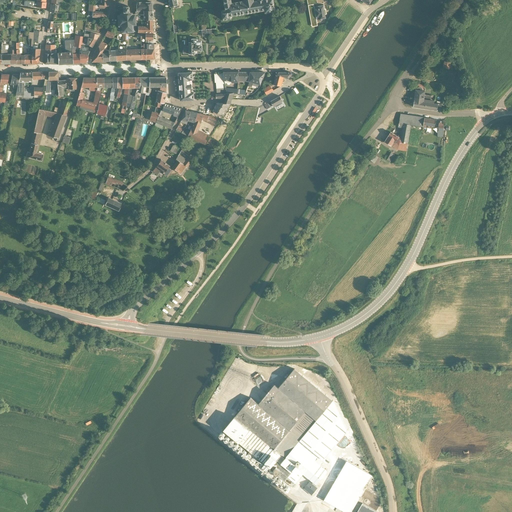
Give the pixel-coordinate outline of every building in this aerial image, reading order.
[(95,7),(107,9),(107,5),(108,6),(108,0),(97,0),(98,1),(98,5),(97,5),(95,6),(95,7)] [(169,0),(171,8),(179,7),(177,0),(169,0)] [(273,0),(260,0),(259,0),(255,1),(254,0),(221,0),(224,10),(220,11),(223,23),(231,22),(231,20),(264,13),(265,16),(276,14),(273,0)] [(306,0),(312,27),(317,26),(316,20),(326,18),(325,14),(326,14),(325,9),(324,2),(327,2),(327,0),(306,0)] [(151,2),(136,3),(136,11),(152,11),(151,2)] [(95,6),(89,5),(88,16),(92,17),(108,19),(108,13),(94,12),(95,6)] [(135,16),(135,13),(131,14),(131,12),(130,12),(128,12),(127,6),(122,7),(122,12),(121,14),(120,14),(120,15),(117,15),(118,25),(116,25),(117,31),(118,32),(121,32),(121,33),(135,31),(135,25),(135,20),(135,16)] [(152,33),(152,20),(141,20),(141,26),(138,26),(137,32),(152,33)] [(86,21),(84,21),(82,32),(84,33),(83,37),(96,39),(99,35),(98,34),(98,33),(84,30),(86,21)] [(112,39),(115,33),(107,30),(105,35),(112,39)] [(34,41),(40,42),(42,32),(33,31),(33,40),(34,40),(34,41)] [(82,46),(84,33),(76,31),(76,35),(75,35),(73,46),(80,48),(80,46),(82,46)] [(152,34),(145,34),(145,44),(145,59),(153,59),(153,44),(146,44),(146,40),(153,40),(153,34),(152,34)] [(84,37),(84,42),(91,47),(96,39),(84,37)] [(183,49),(183,54),(189,54),(195,54),(195,53),(201,53),(201,51),(202,51),(202,45),(202,40),(198,40),(198,38),(191,38),(191,42),(189,42),(189,49),(183,49)] [(73,43),(73,40),(64,40),(65,52),(57,53),(58,64),(72,63),(72,46),(73,46),(74,43),(73,43)] [(106,50),(107,45),(105,44),(100,42),(93,56),(91,62),(102,61),(101,53),(103,50),(106,50)] [(19,48),(19,43),(16,43),(16,54),(16,64),(24,64),(24,54),(22,54),(21,48),(19,48)] [(2,45),(1,64),(10,64),(10,54),(7,54),(7,45),(2,45)] [(37,46),(33,45),(32,49),(30,49),(30,55),(39,55),(40,49),(37,49),(37,46)] [(56,45),(46,45),(45,49),(49,50),(49,64),(58,64),(57,53),(56,45)] [(72,46),(72,63),(79,63),(79,54),(75,54),(75,47),(80,48),(73,46),(72,46)] [(79,63),(86,62),(87,55),(91,47),(89,49),(88,49),(88,48),(84,47),(84,46),(80,46),(79,54),(79,63)] [(111,59),(116,58),(116,60),(125,60),(126,46),(118,46),(117,49),(115,49),(115,51),(115,50),(108,50),(108,61),(112,61),(111,59)] [(140,59),(140,49),(126,49),(125,60),(140,59)] [(39,56),(39,55),(31,55),(31,64),(37,64),(39,56)] [(451,77),(456,91),(463,89),(461,83),(460,83),(457,74),(458,74),(457,73),(456,72),(448,70),(447,76),(451,77)] [(32,81),(32,72),(20,73),(15,93),(15,95),(23,96),(24,81),(32,81)] [(45,86),(45,93),(49,93),(50,90),(48,90),(48,89),(49,89),(50,90),(50,85),(51,85),(52,80),(58,80),(58,72),(42,72),(41,79),(44,79),(44,85),(45,86)] [(180,100),(182,100),(194,99),(194,93),(191,93),(191,89),(192,88),(192,84),(190,84),(190,80),(193,80),(192,72),(178,73),(179,77),(180,100)] [(232,82),(238,82),(238,72),(223,72),(223,73),(225,83),(232,83),(232,82)] [(248,82),(250,72),(238,72),(238,82),(247,82),(247,84),(248,84),(249,82),(248,82)] [(249,82),(248,86),(251,87),(253,83),(260,85),(264,73),(250,72),(248,82),(249,82)] [(0,78),(0,101),(4,102),(9,74),(1,75),(0,78)] [(13,88),(16,89),(19,76),(17,75),(17,74),(12,74),(12,75),(10,84),(13,85),(13,88)] [(273,85),(281,87),(283,77),(276,75),(273,85)] [(138,93),(139,77),(134,77),(134,88),(136,88),(134,96),(132,95),(131,103),(130,109),(133,110),(138,93)] [(138,93),(145,94),(146,87),(148,87),(148,77),(139,77),(138,93)] [(146,87),(145,95),(149,96),(151,87),(161,87),(161,77),(148,77),(148,87),(146,87)] [(66,82),(66,91),(66,92),(69,91),(75,91),(75,89),(74,85),(76,86),(77,78),(66,78),(66,82)] [(92,103),(98,104),(101,91),(96,90),(97,87),(96,87),(96,78),(82,78),(80,87),(81,87),(77,98),(85,101),(85,99),(82,98),(84,93),(82,92),(83,88),(89,88),(89,90),(90,91),(95,91),(92,103)] [(101,94),(102,94),(103,94),(103,95),(104,95),(105,94),(106,94),(108,87),(111,87),(112,78),(103,78),(103,88),(101,91),(101,94)] [(66,89),(65,80),(57,81),(57,95),(58,95),(63,96),(63,90),(66,89)] [(272,89),(270,85),(265,88),(266,88),(263,90),(266,95),(273,91),(272,89)] [(34,87),(33,95),(41,96),(43,88),(34,87)] [(151,111),(148,120),(155,123),(160,110),(161,110),(163,103),(166,92),(166,87),(159,87),(159,91),(152,90),(151,96),(155,97),(153,106),(155,106),(154,112),(151,111)] [(415,93),(414,100),(434,103),(434,100),(432,100),(432,96),(415,93)] [(273,106),(274,107),(275,106),(276,107),(282,104),(281,102),(283,101),(280,96),(271,102),(265,105),(266,107),(266,108),(267,110),(270,108),(270,107),(273,106)] [(77,98),(75,107),(96,113),(98,104),(77,98)] [(55,107),(53,112),(66,115),(70,103),(62,101),(59,109),(55,107)] [(181,109),(163,103),(161,110),(160,110),(155,122),(162,125),(171,129),(175,123),(161,117),(163,111),(174,114),(173,116),(178,118),(181,109)] [(222,116),(230,104),(229,104),(224,103),(223,103),(217,103),(213,111),(222,116)] [(96,114),(104,116),(107,106),(98,104),(96,114)] [(57,138),(66,115),(53,112),(38,109),(38,110),(28,152),(27,151),(25,156),(41,161),(42,154),(36,152),(38,145),(37,144),(39,134),(40,134),(44,116),(54,118),(49,133),(48,133),(47,135),(57,138)] [(180,122),(187,124),(188,121),(192,112),(186,110),(180,122)] [(190,125),(192,126),(197,113),(192,112),(188,121),(191,122),(190,125)] [(206,121),(209,116),(197,113),(193,125),(188,136),(205,145),(210,136),(198,130),(202,120),(206,121)] [(423,127),(424,118),(400,114),(398,126),(402,127),(400,138),(399,137),(391,132),(385,141),(386,142),(397,150),(406,151),(410,128),(410,127),(411,125),(423,127)] [(206,121),(206,122),(216,127),(219,120),(209,116),(206,121)] [(424,118),(422,129),(427,130),(427,128),(431,128),(431,127),(434,128),(435,120),(424,118)] [(179,149),(172,145),(169,151),(176,154),(179,149)] [(387,159),(391,161),(395,154),(391,152),(387,159)] [(194,162),(188,156),(185,161),(184,160),(185,159),(178,154),(175,158),(175,159),(176,160),(171,168),(180,174),(186,167),(187,167),(190,163),(192,165),(194,162)] [(375,154),(370,160),(374,163),(379,157),(375,154)] [(156,167),(153,171),(157,174),(160,169),(163,172),(162,173),(167,177),(172,171),(168,168),(169,166),(160,160),(156,167)] [(127,186),(127,185),(119,181),(103,175),(101,182),(122,191),(127,186)] [(121,203),(108,197),(104,205),(118,211),(121,203)] [(322,467),(319,464),(347,431),(332,401),(305,378),(286,378),(278,388),(274,385),(258,404),(250,398),(223,430),(264,463),(262,465),(265,468),(267,469),(268,467),(269,467),(292,487),(303,474),(308,479),(304,483),(301,480),(299,483),(299,484),(297,487),(302,491),(303,489),(311,495),(317,488),(309,481),(310,481),(316,485),(327,471),(322,467)] [(346,461),(324,500),(344,511),(351,511),(372,476),(346,461)] [(376,511),(362,503),(356,511),(376,511)]
